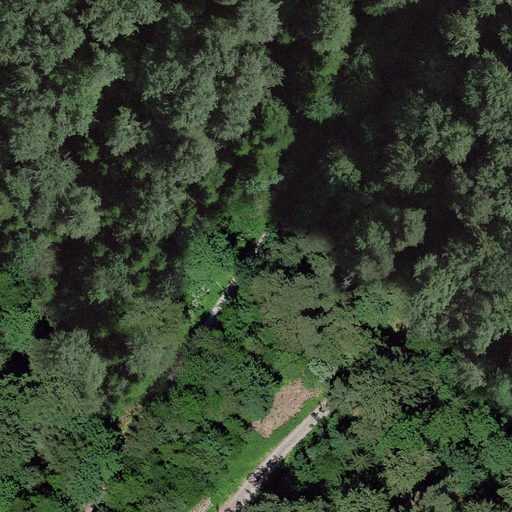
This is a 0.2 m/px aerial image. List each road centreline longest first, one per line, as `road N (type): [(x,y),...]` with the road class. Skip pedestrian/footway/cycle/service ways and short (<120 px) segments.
road 1 (track): [(90,511),(305,183),(451,0)]
road 2 (unknown): [(36,511),(31,418),(41,285),(101,0)]
road 3 (track): [(237,511),(318,416),(424,326),(511,275)]
